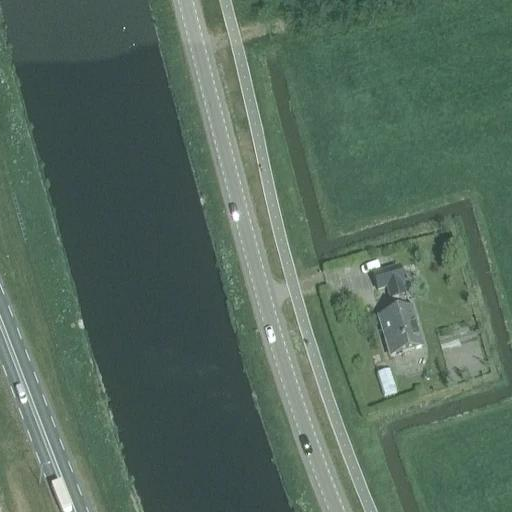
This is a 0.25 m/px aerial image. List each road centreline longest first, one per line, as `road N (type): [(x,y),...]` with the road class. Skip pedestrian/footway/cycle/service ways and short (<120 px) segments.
road 1 (secondary): [(336,511),(267,316),(186,0)]
road 2 (primary): [(73,511),(0,321)]
